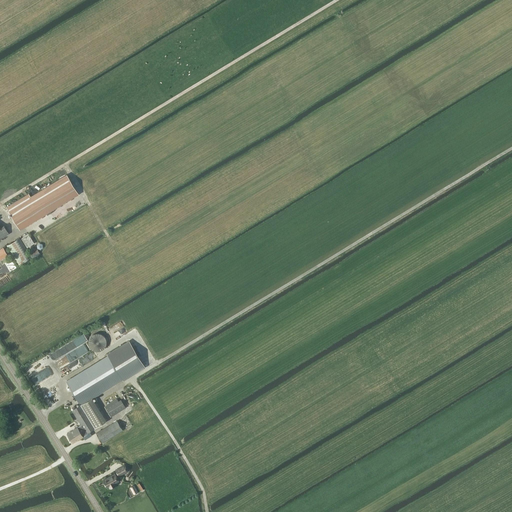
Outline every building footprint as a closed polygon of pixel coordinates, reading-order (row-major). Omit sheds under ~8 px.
[(7,207),(20,229),(78,193),(65,172),(7,207)] [(0,238),(9,233),(4,225),(0,227),(0,238)] [(29,233),(22,238),(27,247),(34,243),(29,233)] [(19,238),(7,245),(18,265),(30,257),(19,238)] [(104,342),(104,341),(104,339),(104,338),(103,337),(102,336),(101,334),(100,334),(100,333),(98,332),(97,332),(95,332),(93,332),(92,332),(91,333),(90,333),(89,334),(88,336),(87,337),(86,338),(86,339),(86,341),(86,342),(87,344),(88,346),(89,347),(90,348),(91,349),(92,349),(94,349),(95,350),(97,349),(98,349),(100,348),(101,347),(102,346),(102,345),(103,344),(104,343),(104,342)] [(109,356),(67,382),(80,403),(122,378),(123,380),(145,366),(128,341),(106,354),(109,356)] [(81,405),(95,428),(105,421),(91,398),(81,405)] [(117,398),(104,407),(111,416),(126,407),(121,399),(119,401),(117,398)] [(95,428),(81,405),(81,404),(72,410),(81,425),(86,433),(95,428)] [(117,420),(96,433),(101,443),(123,430),(117,420)] [(81,425),(67,433),(73,443),(83,436),(85,439),(88,437),(86,433),(81,425)] [(125,464),(115,470),(119,477),(128,471),(125,464)] [(107,478),(103,480),(107,487),(109,486),(110,488),(116,485),(114,483),(119,480),(115,474),(110,477),(108,479),(107,478)] [(137,480),(132,483),(137,492),(142,489),(137,480)]
